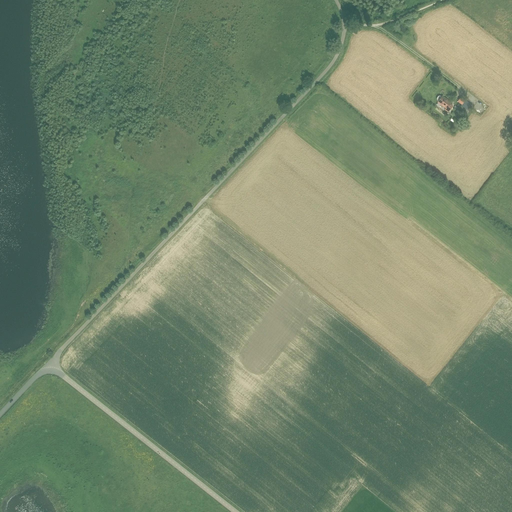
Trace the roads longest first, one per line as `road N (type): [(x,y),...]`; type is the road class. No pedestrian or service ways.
road 1 (unclassified): [(49,370),(62,347),(322,74),(345,26)]
road 2 (unclassified): [(236,511),(49,370)]
road 3 (unclassified): [(481,105),(375,25),(345,26)]
